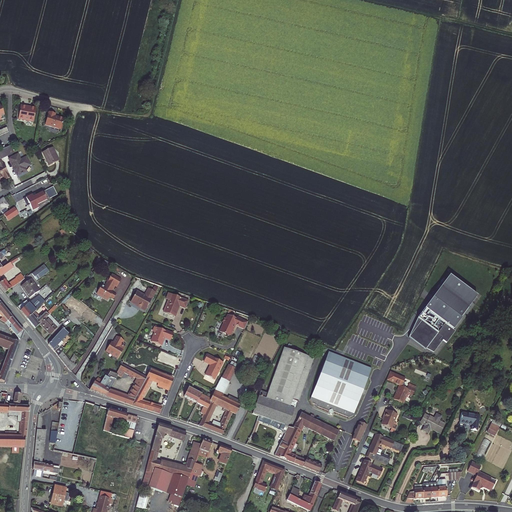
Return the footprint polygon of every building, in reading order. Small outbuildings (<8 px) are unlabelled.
[(17,122),(33,124),(35,111),(26,110),(26,109),(19,108),(17,122)] [(44,127),(60,132),(63,121),(54,118),(54,116),(48,114),(44,127)] [(9,148),(0,152),(0,160),(12,155),(9,148)] [(51,150),(41,155),(47,168),(57,163),(51,150)] [(17,157),(8,161),(16,177),(24,173),(23,169),(28,166),(24,159),(19,162),(17,157)] [(0,181),(4,180),(5,182),(10,179),(1,162),(0,162),(0,181)] [(41,194),(45,202),(43,203),(44,205),(49,202),(47,199),(54,196),(51,190),(46,193),(46,194),(45,194),(44,193),(41,194)] [(28,207),(31,213),(37,210),(37,209),(44,205),(43,203),(45,202),(41,194),(39,195),(34,197),(34,195),(24,200),(28,207)] [(2,270),(0,270),(0,277),(1,279),(14,270),(9,264),(7,265),(2,270)] [(40,270),(32,276),(36,282),(44,275),(40,270)] [(21,276),(7,286),(1,279),(0,277),(0,287),(5,294),(24,281),(21,276)] [(105,289),(101,287),(96,295),(108,301),(110,298),(113,300),(114,298),(116,296),(111,293),(115,287),(117,288),(121,281),(111,276),(109,280),(107,283),(108,284),(105,289)] [(454,284),(457,281),(449,276),(431,300),(434,302),(450,280),(454,284)] [(422,320),(408,338),(425,351),(426,349),(428,348),(435,351),(443,340),(447,343),(455,331),(453,330),(461,319),(460,318),(476,296),(457,281),(454,284),(450,280),(434,302),(431,300),(418,317),(422,320)] [(39,292),(38,291),(30,281),(21,288),(25,293),(29,299),(39,292)] [(158,292),(151,288),(147,296),(139,291),(133,302),(139,305),(143,307),(142,309),(147,311),(158,292)] [(20,313),(27,321),(35,313),(44,304),(45,303),(39,297),(29,304),(20,313)] [(183,316),(186,310),(166,300),(163,306),(166,307),(160,319),(171,324),(172,322),(176,313),(183,316)] [(5,325),(7,323),(12,319),(6,312),(0,305),(0,314),(3,318),(0,321),(5,325)] [(30,324),(35,330),(40,326),(49,317),(57,309),(55,307),(47,315),(45,313),(40,319),(35,313),(27,321),(30,324)] [(92,312),(88,309),(83,317),(86,320),(92,312)] [(59,327),(55,323),(54,323),(49,319),(50,318),(49,317),(40,326),(45,331),(50,337),(59,327)] [(245,331),(248,324),(239,320),(238,321),(228,317),(227,320),(225,320),(223,324),(224,326),(221,332),(223,334),(224,336),(225,338),(233,336),(232,333),(235,326),(245,331)] [(417,318),(408,338),(422,320),(418,317),(417,318)] [(7,323),(5,325),(7,326),(20,341),(22,336),(23,333),(16,324),(12,319),(7,323)] [(169,342),(173,335),(166,332),(165,333),(154,328),(152,331),(154,333),(150,341),(151,343),(160,347),(162,344),(163,341),(162,341),(163,339),(169,342)] [(63,331),(48,346),(53,352),(58,358),(62,353),(63,351),(60,348),(63,344),(62,343),(68,335),(63,331)] [(0,382),(4,383),(8,373),(1,371),(0,373),(0,345),(9,349),(8,352),(3,365),(10,368),(19,343),(0,336),(0,382)] [(111,342),(105,352),(110,355),(118,359),(124,348),(121,346),(123,342),(115,338),(113,343),(111,342)] [(253,415),(260,418),(282,425),(289,428),(298,402),(299,402),(314,359),(285,348),(268,395),(261,392),(253,415)] [(70,363),(62,353),(58,358),(65,367),(70,373),(74,369),(80,360),(75,356),(70,363)] [(372,370),(329,353),(311,400),(313,404),(316,406),(317,407),(322,409),(324,409),(324,410),(330,412),(332,411),(333,412),(349,419),(353,417),(372,370)] [(28,375),(37,377),(40,365),(37,364),(39,358),(31,356),(24,376),(27,377),(28,375)] [(224,364),(208,357),(206,361),(204,364),(212,367),(211,371),(209,371),(206,377),(215,381),(224,364)] [(10,368),(3,365),(1,371),(8,373),(10,368)] [(110,373),(108,377),(106,376),(100,386),(95,383),(90,392),(106,399),(131,406),(146,378),(122,366),(120,369),(116,376),(110,373)] [(235,371),(228,367),(222,379),(230,382),(235,371)] [(163,386),(170,388),(171,384),(173,381),(150,372),(146,378),(131,406),(160,414),(162,409),(140,402),(152,381),(158,384),(157,386),(162,388),(163,386)] [(391,373),(387,381),(400,387),(395,400),(404,404),(408,394),(414,396),(417,388),(410,385),(408,389),(403,387),(406,380),(391,373)] [(230,383),(230,382),(222,379),(219,386),(227,390),(230,383)] [(227,390),(219,386),(214,395),(223,399),(227,390)] [(204,396),(188,388),(184,397),(197,404),(200,399),(202,400),(204,396)] [(21,395),(15,394),(13,403),(19,405),(21,395)] [(223,399),(214,395),(212,400),(208,409),(205,414),(199,427),(222,436),(233,413),(237,415),(240,407),(223,399)] [(212,400),(204,396),(202,400),(200,399),(197,404),(206,408),(208,409),(212,400)] [(84,403),(73,455),(101,461),(103,452),(98,452),(100,445),(84,442),(90,411),(93,412),(95,405),(84,403)] [(0,447),(11,449),(18,449),(23,449),(24,449),(25,438),(26,438),(29,407),(4,406),(0,405),(0,447)] [(112,436),(112,435),(113,432),(110,431),(113,419),(127,423),(125,430),(135,433),(138,420),(109,411),(103,433),(111,435),(112,436)] [(398,416),(386,411),(383,418),(385,418),(382,426),(391,430),(390,433),(393,434),(394,434),(397,427),(396,426),(394,424),(398,416)] [(34,464),(42,465),(44,451),(44,450),(46,431),(41,431),(43,414),(38,416),(34,464)] [(339,432),(301,414),(294,429),(279,458),(319,474),(321,466),(306,461),(305,462),(288,454),(303,426),(335,441),(339,432)] [(479,418),(461,415),(460,425),(471,427),(471,432),(477,432),(479,418)] [(445,424),(431,416),(427,425),(440,433),(445,424)] [(352,440),(360,444),(366,430),(368,426),(360,423),(352,440)] [(487,432),(493,434),(497,425),(492,423),(487,432)] [(159,425),(145,474),(151,476),(153,471),(159,472),(161,464),(155,463),(162,439),(165,440),(166,436),(184,442),(187,435),(159,425)] [(274,456),(279,458),(294,429),(289,428),(282,425),(279,431),(286,434),(274,456)] [(125,430),(123,437),(131,440),(133,440),(135,433),(125,430)] [(382,444),(400,452),(402,446),(377,435),(367,457),(375,461),(382,464),(387,467),(390,461),(377,455),(379,450),(378,449),(380,446),(382,444)] [(483,439),(475,457),(481,460),(490,442),(483,439)] [(202,447),(199,455),(208,458),(213,444),(204,441),(202,447)] [(195,464),(199,455),(202,447),(195,444),(186,469),(185,472),(191,474),(194,465),(195,465),(195,464)] [(221,447),(219,453),(223,455),(220,463),(226,465),(232,450),(221,447)] [(382,451),(379,450),(377,455),(390,461),(391,459),(381,455),(382,451)] [(62,454),(61,466),(74,467),(75,465),(76,455),(62,454)] [(96,460),(94,471),(100,473),(102,462),(96,460)] [(372,464),(365,461),(356,482),(363,485),(364,482),(365,483),(369,475),(372,474),(380,478),(383,471),(380,469),(373,466),(372,465),(372,464)] [(285,471),(263,462),(253,489),(265,493),(267,487),(261,485),(266,471),(276,475),(271,489),(277,492),(286,472),(285,471)] [(468,472),(473,475),(478,465),(472,462),(468,472)] [(60,469),(42,465),(34,464),(33,471),(35,472),(34,476),(43,478),(44,472),(59,474),(60,469)] [(182,501),(190,476),(191,474),(185,472),(186,469),(174,465),(173,468),(161,464),(159,472),(153,471),(151,476),(145,474),(142,486),(182,501)] [(204,467),(195,464),(195,465),(194,465),(191,474),(190,476),(199,479),(204,467)] [(473,475),(477,477),(474,483),(475,483),(472,491),(478,494),(480,489),(486,488),(493,491),(496,483),(492,481),(492,479),(479,473),(482,467),(478,465),(473,475)] [(462,472),(448,474),(450,482),(458,480),(462,472)] [(436,491),(437,499),(446,498),(444,481),(438,482),(436,486),(436,491)] [(307,497),(305,503),(313,507),(322,486),(316,483),(311,494),(312,495),(310,498),(307,497)] [(429,491),(430,500),(437,499),(436,491),(436,486),(429,487),(429,491)] [(71,490),(56,487),(52,505),(67,508),(71,490)] [(293,488),(290,496),(297,499),(300,491),(293,488)] [(422,492),(422,488),(415,489),(415,493),(414,493),(414,495),(412,496),(409,502),(423,500),(422,492)] [(422,492),(423,500),(430,500),(429,491),(422,492)] [(356,511),(361,501),(341,493),(334,510),(337,511),(338,511),(343,502),(353,506),(350,511),(356,511)] [(149,496),(140,494),(136,508),(144,510),(149,496)] [(311,511),(313,507),(305,503),(297,499),(290,496),(287,501),(309,511),(311,511)] [(99,497),(95,510),(94,511),(92,511),(91,511),(105,511),(109,500),(99,497)]
